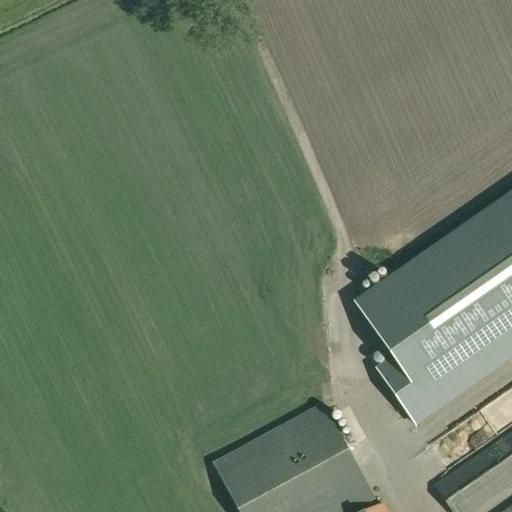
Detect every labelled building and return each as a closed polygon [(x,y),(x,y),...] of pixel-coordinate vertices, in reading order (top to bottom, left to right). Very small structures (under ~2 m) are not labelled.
[(392,358),(376,370),(416,428),(511,361),(511,192),(353,303),(392,358)] [(240,511),(349,511),(375,498),(324,403),(214,463),(240,511)] [(511,430),(501,438),(511,454),(511,430)] [(511,455),(501,438),(434,485),(452,511),(472,511),(511,484),(511,455)] [(388,511),(384,503),(366,511),(388,511)]
